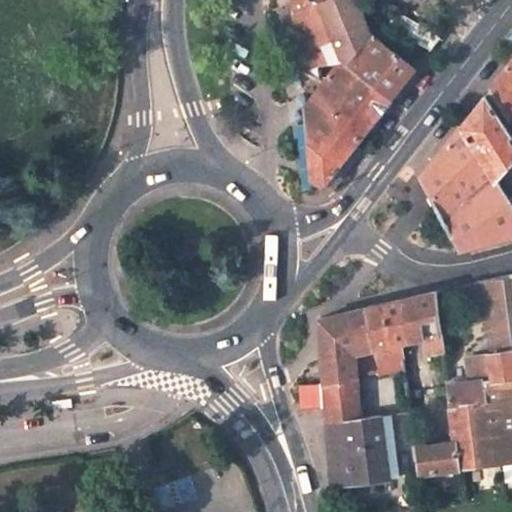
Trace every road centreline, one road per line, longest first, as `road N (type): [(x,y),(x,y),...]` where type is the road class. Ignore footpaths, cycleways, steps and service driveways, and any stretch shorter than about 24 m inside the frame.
road 1 (secondary): [(372,181),(511,3)]
road 2 (secondary): [(172,358),(235,395),(267,438),(291,511)]
road 3 (secondary): [(294,511),(291,445),(266,338),(252,326)]
road 4 (tertiary): [(227,175),(192,110),(175,33),(178,0)]
road 5 (tertiary): [(145,0),(137,34),(143,118),(124,178)]
road 6 (unclassified): [(350,223),(409,272),(440,277),(511,261)]
